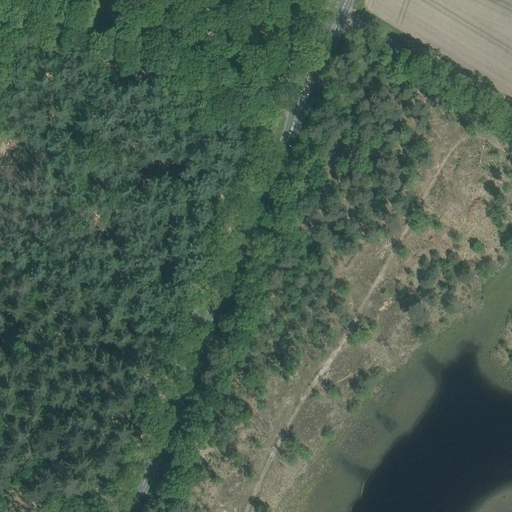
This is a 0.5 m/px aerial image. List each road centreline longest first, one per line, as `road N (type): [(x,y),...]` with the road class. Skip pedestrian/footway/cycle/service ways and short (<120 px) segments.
road 1 (secondary): [(126,511),(297,115)]
road 2 (track): [(274,107),(4,5)]
road 3 (unclassified): [(511,113),(340,12)]
